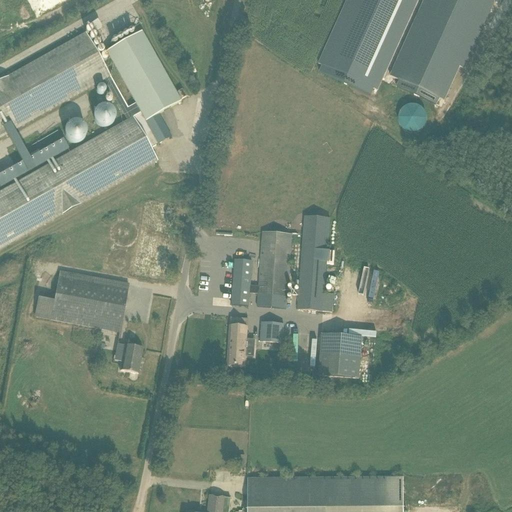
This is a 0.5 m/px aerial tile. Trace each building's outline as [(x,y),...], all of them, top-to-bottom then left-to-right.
[(0,0),(0,61),(108,0),(0,0)] [(347,0),(318,65),(322,67),(319,74),(370,97),(373,90),(377,92),(418,0),(347,0)] [(440,99),(444,101),(459,67),(464,69),(495,0),(424,0),(390,77),(399,81),(396,88),(436,106),(440,99)] [(85,34),(0,81),(0,139),(104,81),(127,121),(0,192),(0,251),(157,162),(150,149),(158,145),(171,137),(158,115),(181,102),(141,32),(106,52),(111,61),(135,104),(127,109),(85,34)] [(181,90),(177,93),(181,100),(185,97),(181,90)] [(109,130),(115,112),(95,104),(88,123),(109,130)] [(398,120),(399,125),(401,129),(404,132),(408,134),(413,134),(417,133),(421,131),(424,128),(426,123),(427,119),(426,115),(423,111),(420,108),(416,106),(411,105),(407,106),(403,108),(400,112),(398,116),(398,120)] [(0,188),(68,151),(63,141),(29,160),(22,164),(0,176),(0,188)] [(257,308),(286,310),(287,296),(299,296),(297,311),(323,312),(332,313),(334,295),(324,294),(329,219),(304,217),(299,292),(287,291),(291,235),(263,233),(259,287),(250,287),(252,262),(235,261),(232,306),(248,307),(249,294),(258,295),(257,308)] [(128,284),(50,270),(41,319),(119,334),(128,284)] [(248,321),(231,320),(227,366),(238,367),(244,368),(248,321)] [(261,324),(260,343),(282,344),(284,325),(261,324)] [(362,339),(322,334),(319,377),(359,380),(362,339)] [(120,372),(128,373),(138,375),(142,350),(125,346),(120,372)] [(403,511),(403,478),(247,480),(247,511),(403,511)] [(223,511),(224,507),(230,508),(230,499),(210,497),(208,511),(223,511)]
